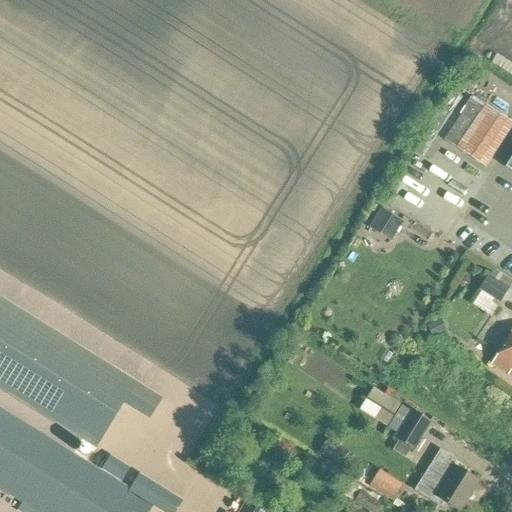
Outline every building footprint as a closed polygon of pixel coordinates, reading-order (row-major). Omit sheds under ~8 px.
[(451,92),(412,149),(423,157),(463,100),(451,92)] [(485,171),(511,130),(511,125),(473,100),(444,144),(485,171)] [(366,227),(390,237),(400,216),(376,205),(366,227)] [(511,283),(492,271),(479,291),(500,304),(511,284),(511,283)] [(0,387),(96,447),(123,405),(134,412),(148,421),(161,400),(148,392),(136,384),(0,299),(0,387)] [(430,326),(426,328),(427,331),(432,339),(442,334),(437,323),(430,326)] [(511,331),(491,365),(511,379),(511,331)] [(372,389),(358,411),(388,430),(402,408),(372,389)] [(0,489),(23,503),(17,511),(147,511),(151,507),(158,511),(174,511),(181,501),(137,474),(128,489),(119,483),(128,469),(108,456),(99,470),(0,408),(0,489)] [(399,436),(397,441),(398,442),(410,449),(412,450),(429,423),(413,413),(413,414),(399,436)] [(437,507),(441,501),(457,511),(459,511),(478,484),(452,467),(456,461),(440,451),(413,492),(437,507)] [(375,466),(366,484),(392,497),(401,480),(375,466)] [(359,493),(353,504),(365,511),(377,511),(381,507),(359,493)]
